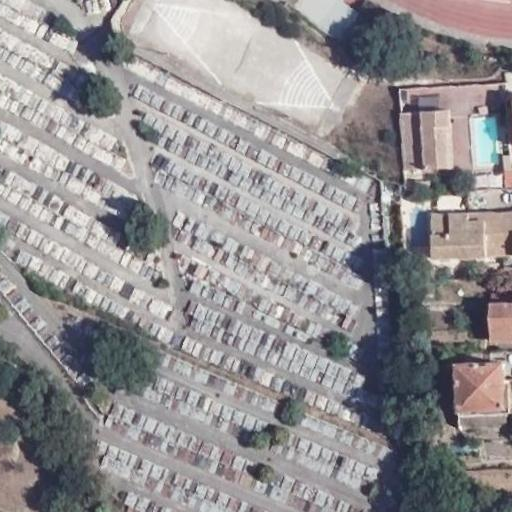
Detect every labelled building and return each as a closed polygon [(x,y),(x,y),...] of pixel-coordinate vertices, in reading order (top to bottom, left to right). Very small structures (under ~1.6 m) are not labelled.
[(298,0),(294,7),(325,32),(341,1),(339,0),(298,0)] [(345,43),(359,15),(341,1),(325,32),(345,43)] [(325,175),(334,157),(132,54),(120,78),(135,108),(145,113),(129,121),(139,139),(138,139),(150,162),(168,153),(169,155),(193,167),(188,177),(200,170),(250,196),(263,189),(270,192),(276,179),(287,185),(291,175),(302,181),(309,167),(325,175)] [(405,108),(407,169),(407,168),(450,167),(448,125),(454,124),(453,107),(450,107),(450,93),(420,93),(420,108),(405,108)] [(500,162),(499,116),(473,117),(474,163),(500,162)] [(3,181),(0,186),(0,195),(48,226),(55,213),(3,181)] [(511,210),(502,210),(502,217),(503,254),(511,253),(511,210)] [(470,217),(469,211),(433,211),(434,254),(503,254),(502,217),(470,217)] [(511,292),(493,293),(493,303),(511,301),(511,292)] [(511,301),(493,303),(493,339),(511,338),(511,301)] [(461,410),(506,408),(505,362),(459,364),(461,410)] [(507,422),(506,408),(461,410),(461,423),(507,422)]
